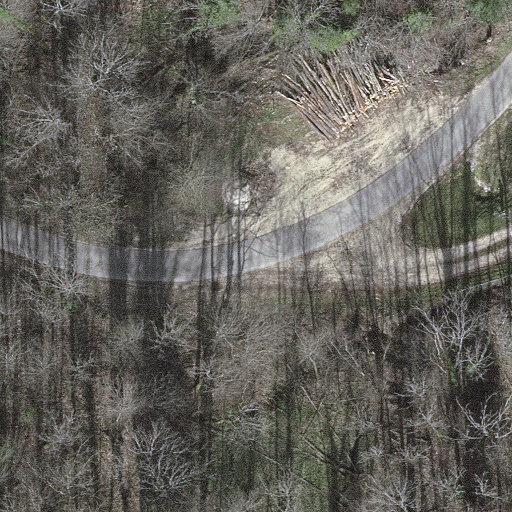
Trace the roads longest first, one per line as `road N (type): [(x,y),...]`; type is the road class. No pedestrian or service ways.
road 1 (track): [(0,236),(172,267),(319,237)]
road 2 (track): [(319,237),(452,140),(511,69)]
road 3 (track): [(319,237),(412,272),(511,238)]
